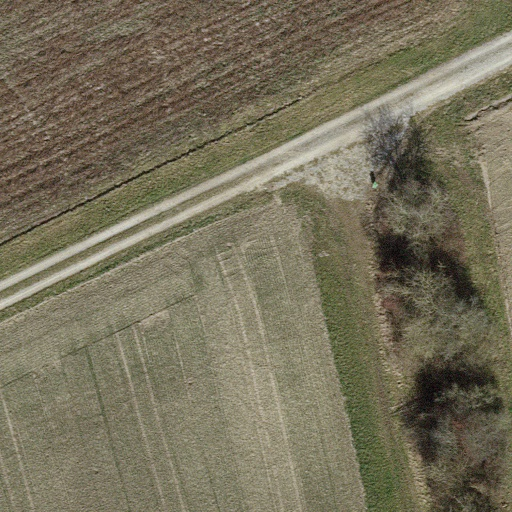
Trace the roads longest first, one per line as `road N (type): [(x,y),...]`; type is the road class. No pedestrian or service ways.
road 1 (track): [(511,54),(343,147),(0,314)]
road 2 (track): [(411,511),(343,147)]
